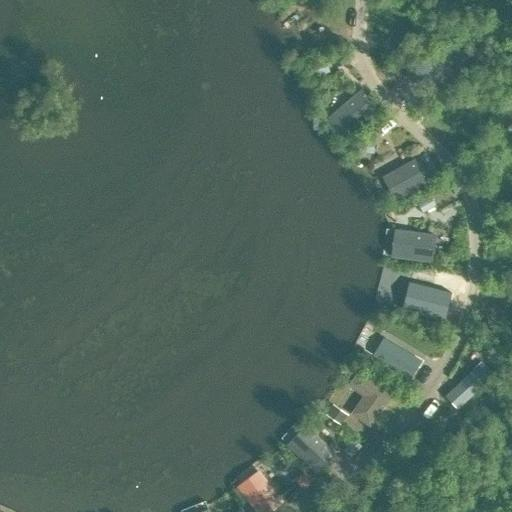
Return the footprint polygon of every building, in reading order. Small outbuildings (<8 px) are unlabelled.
[(463,59),(455,42),(411,63),(419,80),(463,59)] [(330,73),(326,60),(313,64),(317,77),(330,73)] [(380,110),(361,88),(323,121),(342,143),(380,110)] [(374,141),(359,140),(358,153),(373,154),(374,141)] [(439,177),(425,152),(381,176),(395,201),(439,177)] [(430,196),(417,204),(423,213),(436,206),(430,196)] [(436,234),(394,229),(391,258),(432,263),(436,234)] [(407,310),(406,311),(444,321),(451,293),(413,283),(413,284),(407,310)] [(392,344),(382,361),(411,379),(421,361),(392,344)] [(372,354),(364,349),(360,357),(367,361),(372,354)] [(474,371),(446,397),(457,409),(492,376),(488,371),(488,369),(482,363),(480,363),(474,368),(474,371)] [(392,395),(360,371),(349,386),(363,396),(350,414),(368,427),(392,395)] [(325,414),(340,425),(347,415),(333,404),(325,414)] [(336,453),(305,424),(286,445),(316,474),(336,453)] [(362,447),(354,439),(343,450),(351,457),(362,447)] [(271,511),(284,502),(259,469),(236,487),(255,511),(271,511)] [(313,480),(304,472),(295,481),(305,490),(313,480)]
